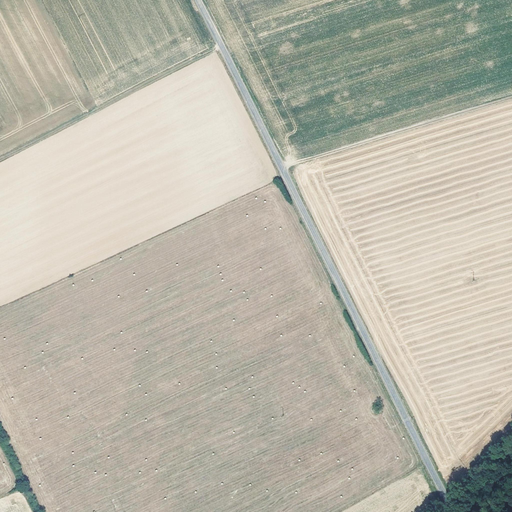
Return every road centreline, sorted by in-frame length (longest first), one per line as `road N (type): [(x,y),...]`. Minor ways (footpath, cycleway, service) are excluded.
road 1 (tertiary): [(457,511),(196,0)]
road 2 (track): [(511,95),(280,166)]
